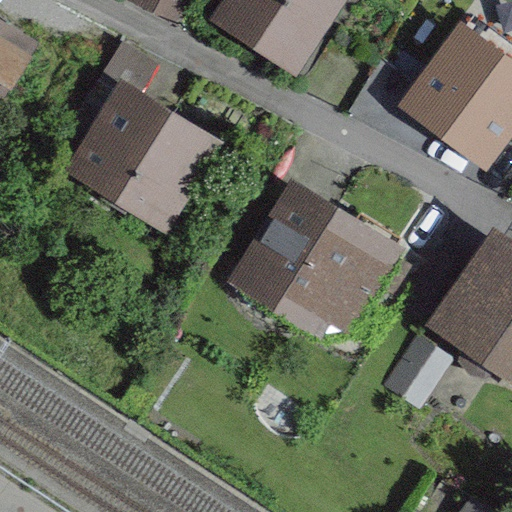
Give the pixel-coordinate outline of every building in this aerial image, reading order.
[(129,0),(176,25),(188,0),(129,0)] [(297,77),(348,0),(221,0),(209,20),(297,77)] [(0,106),(41,43),(0,16),(0,106)] [(511,137),(511,57),(459,19),(395,105),(486,172),(511,137)] [(142,91),(160,63),(123,40),(97,80),(113,90),(62,170),(166,235),(225,143),(142,91)] [(411,265),(401,258),(406,249),(292,176),(225,281),(320,341),(331,324),(351,336),(377,295),(387,302),(411,265)] [(486,380),(495,372),(511,383),(511,238),(493,226),(467,263),(440,244),(399,304),(426,323),(425,324),(462,350),(459,361),(469,375),(486,380)] [(453,357),(418,333),(383,384),(419,410),(453,357)] [(495,511),(470,495),(458,511),(495,511)]
